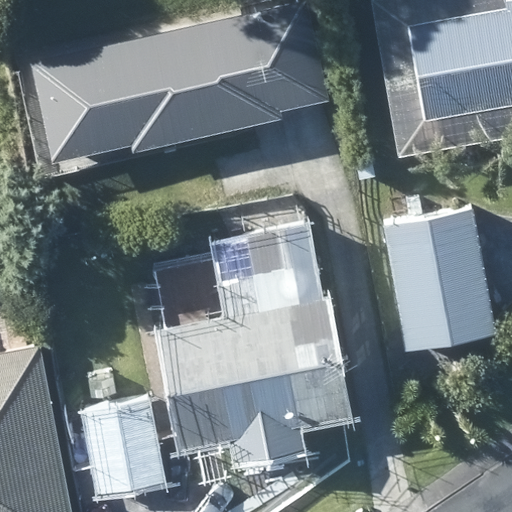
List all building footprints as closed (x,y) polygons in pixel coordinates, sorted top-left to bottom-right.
[(334,87),(313,0),(285,0),(44,57),(66,150),(334,87)] [(511,0),(366,0),(391,148),(511,127),(511,0)] [(491,321),(469,208),(468,199),(375,217),(399,345),(492,327),(491,321)] [(226,427),(228,444),(229,451),(298,440),(294,417),(341,409),(322,290),(317,291),(306,219),(277,222),(206,234),(219,310),(155,321),(174,437),(185,434),(226,427)] [(0,511),(67,511),(36,339),(10,345),(0,346),(0,511)] [(61,390),(62,406),(80,405),(79,389),(61,390)] [(97,491),(161,479),(145,395),(81,407),(92,462),(97,491)]
